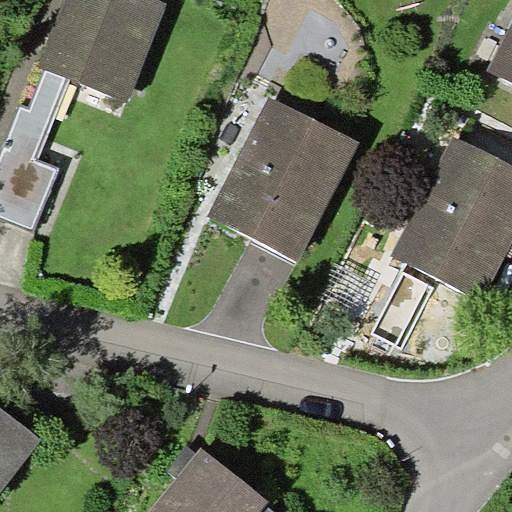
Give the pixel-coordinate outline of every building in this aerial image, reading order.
[(177,10),(151,0),(69,0),(0,172),(0,215),(51,236),(77,174),(51,163),(82,87),(137,109),(177,10)] [(511,26),(489,76),(511,87),(511,26)] [(378,151),(279,98),(214,219),(313,272),(378,151)] [(511,290),(511,164),(456,136),(395,258),(502,311),(511,290)] [(0,405),(0,511),(4,511),(55,450),(0,405)] [(287,511),(209,452),(162,511),(287,511)]
